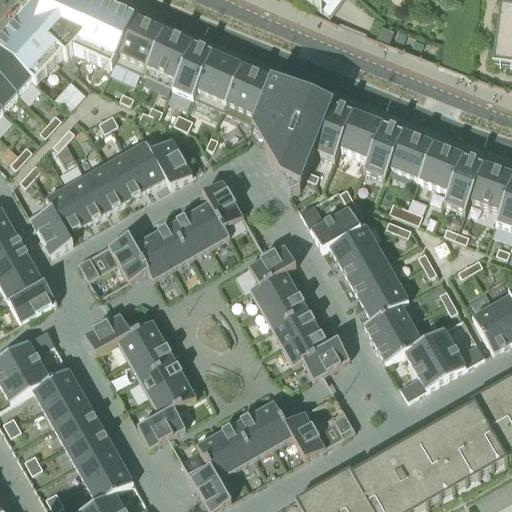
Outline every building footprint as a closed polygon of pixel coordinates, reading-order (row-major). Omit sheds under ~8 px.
[(118,61),(135,24),(81,0),(49,0),(45,10),(42,15),(36,9),(0,48),(0,55),(37,89),(64,60),(67,63),(73,57),(112,74),(116,68),(118,61)] [(274,0),(281,3),(282,1),(282,0),(299,0),(313,10),(320,0),(274,0)] [(511,11),(500,10),(492,69),(511,72),(511,11)] [(135,24),(118,61),(116,68),(144,81),(164,37),(142,27),(135,24)] [(381,31),(375,45),(376,45),(388,50),(394,36),(381,31)] [(173,94),(193,51),(192,50),(165,38),(164,37),(144,81),(173,94)] [(213,60),(193,51),(173,94),(172,96),(178,98),(193,105),(194,104),(194,103),(213,60)] [(0,85),(18,102),(32,86),(36,90),(37,89),(0,55),(0,85)] [(194,104),(223,117),(242,73),(214,60),(213,60),(194,103),(194,104)] [(242,73),(223,117),(254,131),(271,87),(271,86),(251,77),(242,73)] [(0,114),(3,118),(18,102),(0,85),(0,114)] [(56,105),(70,117),(88,98),(74,86),(56,105)] [(291,94),(274,87),(271,86),(271,87),(254,131),(253,132),(252,134),(254,137),(260,148),(265,158),(268,162),(290,200),(290,201),(300,196),(305,184),(308,176),(315,160),(334,111),(316,104),(305,100),(291,94)] [(123,99),(120,106),(130,111),(134,104),(123,99)] [(151,112),(148,119),(159,124),(162,117),(151,112)] [(334,112),(315,160),(335,167),(340,154),(353,119),(334,112)] [(185,122),(178,119),(173,130),(180,133),(185,122)] [(353,119),(340,154),(370,165),(383,131),(353,119)] [(48,129),(54,135),(62,126),(61,126),(56,120),(48,129)] [(105,125),(111,135),(118,131),(113,121),(112,121),(105,125)] [(185,122),(180,133),(188,137),(193,126),(185,122)] [(148,135),(142,124),(135,128),(141,139),(148,135)] [(105,139),(111,135),(105,125),(99,129),(105,139)] [(54,135),(48,129),(39,138),(45,144),(54,135)] [(390,175),(389,175),(390,173),(403,139),(383,131),(370,165),(369,167),(368,167),(363,179),(384,187),(385,188),(390,175)] [(61,143),(67,148),(75,140),(69,134),(61,143)] [(403,139),(390,173),(420,186),(434,152),(403,139)] [(148,155),(166,185),(171,195),(193,182),(192,182),(170,142),(148,155)] [(213,156),(218,145),(211,142),(206,153),(213,156)] [(67,148),(61,143),(53,152),(59,157),(67,148)] [(148,155),(145,149),(126,160),(146,196),(147,196),(166,185),(148,155)] [(18,161),(24,166),(32,158),(27,152),(18,161)] [(434,152),(420,186),(450,198),(463,163),(434,152)] [(103,167),(126,208),(146,196),(126,160),(123,156),(103,167)] [(24,166),(18,161),(10,170),(16,175),(24,166)] [(470,208),(469,207),(470,206),(483,171),(463,163),(450,198),(449,199),(448,199),(443,211),(465,220),(470,208)] [(126,208),(103,167),(84,179),(107,219),(126,208)] [(28,179),(34,184),(42,175),(36,170),(28,179)] [(470,206),(501,217),(511,187),(511,181),(483,171),(470,206)] [(319,181),(308,176),(305,184),(316,188),(319,181)] [(34,184),(28,179),(20,187),(26,193),(34,184)] [(66,194),(87,230),(107,219),(84,179),(64,190),(66,194)] [(224,234),(244,223),(223,187),(202,199),(208,209),(223,235),(224,234)] [(511,236),(511,187),(501,217),(501,219),(500,218),(495,231),(511,236)] [(87,230),(66,194),(46,206),(49,211),(50,210),(68,241),(87,230)] [(346,209),(353,205),(347,194),(340,198),(346,209)] [(349,215),(352,219),(359,215),(353,205),(346,209),(349,215)] [(190,219),(210,255),(230,244),(224,234),(223,235),(208,209),(190,219)] [(404,225),(408,215),(393,209),(389,219),(404,225)] [(73,250),(68,241),(50,210),(49,211),(29,222),(52,263),(73,250)] [(322,256),(329,252),(360,235),(352,219),(349,215),(324,229),(313,211),(300,218),(322,256)] [(0,240),(13,233),(2,214),(0,215),(0,240)] [(408,215),(404,225),(419,231),(423,221),(408,215)] [(171,229),(191,266),(210,255),(190,219),(171,229)] [(397,238),(400,231),(389,227),(386,234),(397,238)] [(191,266),(171,229),(152,240),(173,276),(191,266)] [(400,231),(397,238),(408,243),(411,236),(400,231)] [(340,271),(376,250),(366,232),(360,235),(329,252),(340,271)] [(0,265),(24,252),(13,233),(0,240),(0,265)] [(455,245),(458,238),(447,234),(444,241),(455,245)] [(458,238),(455,245),(466,249),(469,242),(458,238)] [(148,278),(153,288),(173,276),(152,240),(134,250),(149,277),(148,278)] [(89,288),(90,288),(119,271),(129,289),(148,278),(149,277),(134,250),(129,241),(78,270),(89,288)] [(376,250),(340,271),(351,290),(387,269),(376,250)] [(0,290),(34,271),(24,252),(0,265),(0,290)] [(287,278),(296,272),(284,252),(266,262),(265,263),(248,272),(259,291),(260,293),(287,278)] [(496,260),(507,264),(510,257),(499,253),(496,260)] [(418,262),(424,273),(431,269),(425,258),(418,262)] [(468,271),(472,278),(483,272),(479,265),(468,271)] [(387,269),(351,290),(362,308),(397,288),(402,285),(391,267),(387,269)] [(431,269),(424,273),(430,283),(437,279),(431,269)] [(0,292),(10,310),(45,289),(34,271),(0,290),(0,292)] [(462,284),(472,278),(468,271),(458,277),(462,284)] [(297,296),(287,278),(260,293),(259,291),(249,297),(261,317),(297,296)] [(397,288),(362,308),(372,327),(400,311),(408,306),(397,288)] [(21,329),(56,308),(45,289),(10,310),(21,329)] [(308,314),(297,296),(261,317),(271,335),(308,314)] [(445,310),(452,307),(446,296),(439,300),(445,310)] [(511,348),(511,306),(510,302),(491,313),(511,349),(511,348)] [(452,307),(445,310),(451,321),(458,317),(452,307)] [(411,330),(400,311),(372,327),(364,331),(375,350),(411,330)] [(511,349),(491,313),(472,323),(493,359),(511,349)] [(282,354),(318,333),(308,314),(271,335),(282,354)] [(110,326),(84,341),(96,362),(118,349),(132,341),(131,339),(120,320),(110,326)] [(128,367),(164,347),(153,327),(131,339),(132,341),(118,349),(128,367)] [(426,345),(415,327),(411,330),(375,350),(387,370),(405,359),(422,349),(422,348),(426,345)] [(318,333),(282,354),(293,373),(303,368),(329,353),(329,351),(318,333)] [(422,349),(444,387),(485,363),(477,351),(459,361),(444,335),(426,345),(422,348),(422,349)] [(47,339),(28,349),(9,360),(31,398),(49,387),(35,362),(54,351),(47,339)] [(303,368),(314,387),(350,366),(338,346),(329,351),(329,353),(303,368)] [(139,386),(175,365),(164,347),(128,367),(139,386)] [(408,407),(444,387),(422,349),(405,359),(419,384),(401,394),(401,395),(408,407)] [(0,387),(12,408),(31,398),(9,360),(0,365),(0,387)] [(175,365),(139,386),(150,405),(186,384),(175,365)] [(41,416),(79,395),(68,376),(49,387),(31,398),(41,416)] [(511,383),(445,421),(449,428),(345,487),(341,481),(288,511),(398,511),(453,481),(511,447),(511,383)] [(186,384),(150,405),(160,422),(174,414),(175,416),(197,404),(186,384)] [(52,435),(90,414),(79,395),(41,416),(52,435)] [(254,419),(274,455),(292,444),(284,430),(286,429),(274,408),(254,419)] [(63,454),(100,433),(90,414),(52,435),(63,454)] [(186,435),(175,416),(174,414),(160,422),(138,435),(150,456),(186,435)] [(305,418),(286,429),(284,430),(292,444),(305,466),(340,446),(330,428),(315,436),(305,418)] [(274,455),(254,419),(235,429),(256,465),(274,455)] [(346,419),(330,428),(340,446),(356,437),(346,419)] [(8,436),(17,430),(13,423),(4,429),(8,436)] [(256,465),(235,429),(217,440),(238,475),(256,465)] [(12,443),(21,437),(17,430),(8,436),(12,443)] [(73,473),(111,451),(100,433),(63,454),(73,473)] [(238,475),(217,440),(197,451),(209,473),(211,472),(219,486),(238,475)] [(84,491),(122,470),(111,451),(73,473),(84,491)] [(29,473),(38,468),(34,461),(25,466),(29,473)] [(33,480),(42,475),(38,468),(29,473),(33,480)] [(122,470),(84,491),(95,510),(114,500),(132,489),(122,470)] [(190,484),(206,511),(224,511),(231,508),(219,486),(211,472),(209,473),(190,484)] [(0,511),(13,511),(0,489),(0,511)] [(49,511),(58,506),(54,499),(45,505),(49,511)] [(95,511),(120,511),(114,500),(95,510),(95,511)]
